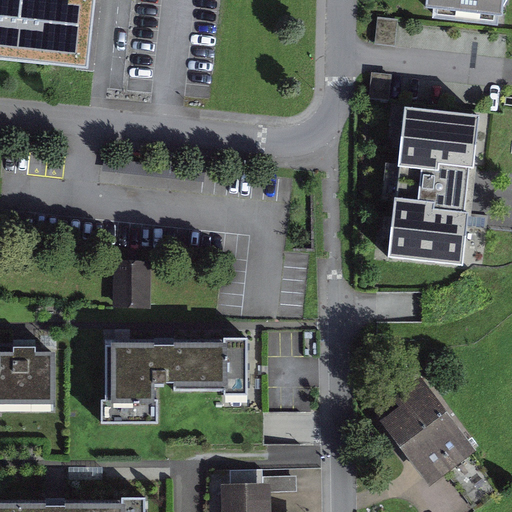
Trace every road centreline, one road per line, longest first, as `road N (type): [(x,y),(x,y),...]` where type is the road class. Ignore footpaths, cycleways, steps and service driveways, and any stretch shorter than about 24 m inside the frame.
road 1 (residential): [(343,511),(331,172),(319,136)]
road 2 (residential): [(319,136),(262,140),(0,115)]
road 3 (residential): [(342,0),(342,71),(335,112),(319,136)]
